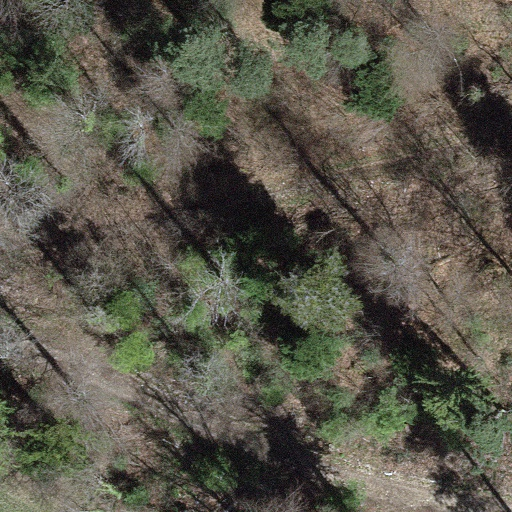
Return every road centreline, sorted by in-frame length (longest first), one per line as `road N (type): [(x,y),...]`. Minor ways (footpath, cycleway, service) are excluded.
road 1 (track): [(0,241),(511,113)]
road 2 (track): [(465,511),(352,490),(0,334)]
